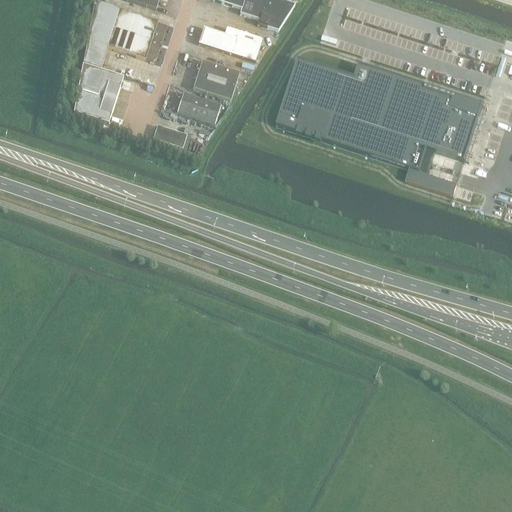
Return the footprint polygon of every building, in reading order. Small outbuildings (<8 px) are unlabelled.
[(119,0),(156,12),(159,0),(119,0)] [(273,0),(205,0),(241,11),(239,16),(258,22),(257,27),(278,34),(295,7),(273,0)] [(94,3),(83,65),(101,71),(107,50),(145,62),(146,60),(153,62),(156,61),(160,48),(160,49),(161,49),(159,45),(162,43),(166,31),(164,28),(157,26),(158,24),(94,3)] [(199,48),(256,66),(263,43),(227,32),(225,38),(204,32),(199,48)] [(322,35),(321,41),(336,46),(338,41),(322,35)] [(298,62),(276,128),(297,135),(303,137),(307,138),(312,140),(316,141),(322,143),(409,172),(405,183),(453,199),(454,197),(457,187),(428,178),(419,175),(427,152),(436,155),(464,164),(483,107),(359,66),(354,80),(298,62)] [(202,63),(193,91),(231,104),(240,75),(202,63)] [(73,115),(108,126),(123,79),(82,66),(73,115)] [(214,128),(221,109),(182,97),(176,116),(214,128)] [(152,142),(182,152),(187,137),(157,128),(152,142)]
